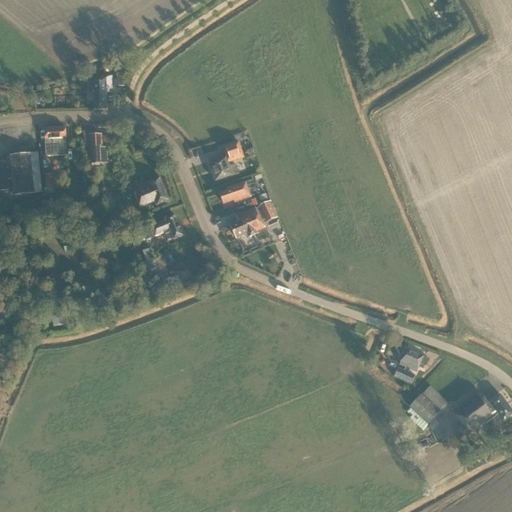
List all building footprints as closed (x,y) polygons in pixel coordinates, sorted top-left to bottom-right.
[(89,94),(93,93),(94,111),(107,110),(107,93),(112,93),(112,77),(89,77),(89,94)] [(66,156),(65,128),(45,129),(46,157),(66,156)] [(102,151),(101,135),(89,136),(90,152),(102,151)] [(229,166),(228,163),(243,157),(238,143),(223,148),(226,158),(209,164),(215,182),(233,176),(232,175),(239,173),(235,163),(229,166)] [(247,159),(255,156),(253,151),(245,153),(247,159)] [(11,156),(15,196),(35,193),(31,154),(11,156)] [(7,155),(0,155),(0,185),(10,184),(7,155)] [(169,201),(160,178),(147,183),(149,187),(137,193),(142,207),(155,202),(157,206),(169,201)] [(259,193),(254,179),(245,183),(245,182),(227,188),(228,191),(220,194),(223,204),(234,201),(235,203),(251,197),(250,196),(259,193)] [(257,197),(251,199),(253,205),(259,203),(257,197)] [(103,205),(101,200),(85,207),(89,221),(94,236),(97,235),(94,226),(99,225),(96,216),(93,217),(90,210),(103,205)] [(270,223),(280,220),(273,202),(264,206),(270,223)] [(25,206),(31,226),(39,223),(33,204),(25,206)] [(47,217),(48,220),(57,217),(52,206),(38,211),(41,219),(47,217)] [(265,229),(261,220),(256,208),(235,215),(238,222),(231,226),(237,239),(247,234),(249,238),(257,234),(256,233),(265,229)] [(14,214),(10,223),(19,227),(23,219),(14,214)] [(178,223),(174,215),(165,219),(166,220),(151,226),(155,237),(163,234),(167,242),(174,240),(183,236),(180,228),(178,223)] [(148,250),(147,256),(154,258),(156,252),(148,250)] [(74,271),(76,278),(82,276),(80,269),(74,271)] [(170,286),(185,280),(183,275),(168,281),(170,286)] [(201,281),(195,276),(188,286),(194,291),(201,281)] [(52,321),(54,328),(64,327),(63,319),(52,321)] [(399,365),(405,368),(404,370),(398,368),(394,377),(412,385),(416,376),(409,372),(410,370),(416,373),(420,364),(426,367),(429,359),(406,349),(399,365)] [(410,407),(428,424),(448,403),(431,386),(410,407)] [(488,404),(480,393),(452,413),(469,436),(493,418),(492,417),(497,413),(503,422),(511,415),(511,411),(500,395),(488,404)]
